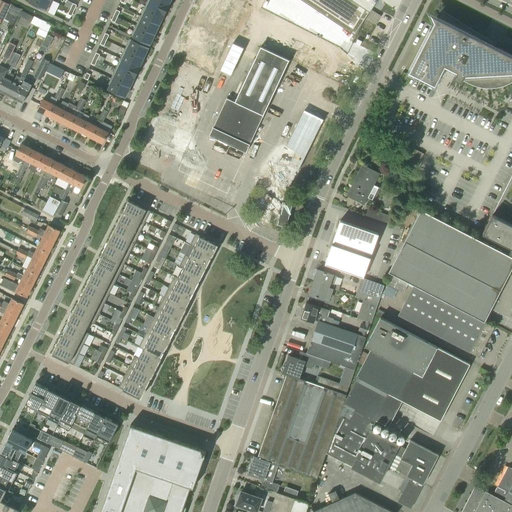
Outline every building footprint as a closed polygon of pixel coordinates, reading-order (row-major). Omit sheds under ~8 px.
[(0,0),(0,20),(1,21),(9,5),(0,0)] [(48,11),(53,1),(51,0),(29,0),(29,2),(48,11)] [(168,5),(157,0),(147,0),(144,6),(163,15),(168,5)] [(222,0),(219,7),(239,18),(248,0),(222,0)] [(304,0),(354,33),(376,0),(304,0)] [(22,10),(16,7),(11,4),(7,12),(18,18),(19,15),(22,10)] [(144,6),(140,16),(159,25),(163,15),(144,6)] [(381,16),(371,10),(365,18),(375,24),(381,16)] [(255,11),(246,29),(338,75),(347,57),(255,11)] [(440,19),(437,17),(408,72),(435,86),(445,67),(457,73),(454,79),(461,83),(465,76),(467,78),(469,79),(471,80),(474,81),(476,82),(479,83),(481,83),(484,84),(486,84),(489,84),(491,84),(494,84),(496,83),(499,83),(501,82),(504,81),(506,80),(509,79),(511,78),(511,76),(511,55),(494,46),(490,44),(491,42),(485,39),(484,41),(483,41),(483,40),(479,38),(480,36),(443,12),(440,19)] [(40,26),(43,20),(34,16),(31,23),(39,27),(40,26)] [(140,16),(135,26),(154,34),(159,25),(140,16)] [(43,20),(40,26),(49,30),(52,25),(43,20)] [(149,45),(154,34),(135,26),(130,36),(149,45)] [(47,33),(43,43),(49,46),(53,36),(47,33)] [(203,37),(187,69),(200,75),(199,79),(250,105),(269,66),(218,40),(216,44),(203,37)] [(129,39),(124,49),(143,58),(148,47),(129,39)] [(0,82),(9,66),(15,53),(18,47),(15,45),(10,43),(9,42),(2,56),(3,57),(0,63),(0,82)] [(139,67),(143,58),(124,49),(120,59),(139,67)] [(9,66),(0,82),(0,92),(0,93),(1,92),(6,94),(15,75),(10,73),(12,68),(14,69),(20,55),(15,53),(9,66)] [(15,75),(6,94),(11,97),(10,98),(14,100),(25,78),(33,62),(29,59),(20,78),(15,75)] [(43,59),(40,64),(34,77),(40,80),(49,61),(43,59)] [(139,67),(120,59),(115,68),(134,77),(139,67)] [(134,77),(115,68),(111,78),(129,87),(134,77)] [(290,77),(252,153),(289,172),(325,101),(320,98),(323,93),(290,77)] [(33,82),(29,80),(25,78),(14,100),(18,102),(18,101),(22,103),(33,82)] [(129,87),(111,78),(106,88),(124,97),(129,87)] [(85,84),(79,81),(76,88),(82,91),(85,84)] [(54,98),(56,99),(62,88),(59,87),(54,98)] [(62,88),(56,99),(59,100),(64,89),(62,88)] [(180,94),(175,105),(191,113),(197,102),(180,94)] [(48,116),(54,104),(56,99),(54,98),(51,96),(48,102),(43,99),(37,110),(48,116)] [(75,109),(78,110),(84,99),(81,98),(75,109)] [(84,99),(78,110),(80,111),(86,101),(84,99)] [(59,121),(64,110),(67,105),(62,102),(59,107),(54,104),(48,116),(59,121)] [(175,105),(170,114),(186,123),(191,113),(175,105)] [(124,115),(127,108),(121,106),(118,112),(124,115)] [(59,121),(70,127),(75,115),(78,110),(75,109),(72,107),(70,113),(64,110),(59,121)] [(97,120),(100,121),(105,110),(103,109),(97,120)] [(105,110),(100,121),(102,122),(103,121),(108,112),(105,110)] [(81,119),(75,115),(70,127),(81,132),(86,121),(89,116),(84,113),(81,119)] [(170,114),(165,124),(182,132),(186,123),(170,114)] [(223,120),(209,148),(224,156),(238,128),(223,120)] [(81,132),(91,138),(97,127),(86,121),(81,132)] [(102,122),(100,121),(98,127),(97,127),(91,138),(102,143),(108,132),(109,133),(112,126),(103,121),(102,122)] [(165,124),(160,134),(177,142),(182,132),(165,124)] [(160,134),(155,143),(172,151),(177,142),(160,134)] [(155,143),(150,153),(167,161),(172,151),(155,143)] [(26,160),(32,149),(21,144),(16,155),(26,160)] [(424,154),(408,146),(401,161),(417,169),(424,154)] [(37,166),(43,155),(32,149),(26,160),(24,166),(26,167),(28,168),(30,162),(37,165),(37,166)] [(150,153),(145,163),(162,172),(167,161),(150,153)] [(54,160),(43,155),(37,166),(48,171),(54,160)] [(183,157),(175,173),(185,178),(193,162),(183,157)] [(54,174),(59,177),(65,166),(54,160),(48,171),(46,176),(48,178),(52,179),(54,174)] [(193,162),(185,178),(194,183),(203,167),(193,162)] [(18,177),(24,166),(21,164),(16,175),(18,177)] [(364,205),(380,173),(362,164),(346,196),(364,205)] [(76,171),(65,166),(59,177),(55,184),(64,188),(59,197),(62,199),(76,171)] [(203,167),(194,183),(204,188),(212,172),(203,167)] [(62,199),(64,200),(68,192),(71,193),(75,185),(81,188),(87,177),(76,171),(62,199)] [(212,172),(204,188),(214,193),(222,176),(212,172)] [(511,173),(482,233),(511,247),(509,252),(511,253),(511,173)] [(40,188),(46,176),(43,175),(37,187),(40,188)] [(42,189),(48,178),(46,176),(40,188),(42,189)] [(222,176),(214,193),(223,198),(232,181),(222,176)] [(232,181),(223,198),(233,202),(241,186),(232,181)] [(241,186),(233,202),(244,208),(252,191),(241,186)] [(42,207),(45,200),(35,196),(32,203),(42,207)] [(55,212),(60,201),(50,196),(43,210),(53,215),(55,212)] [(289,225),(295,199),(285,197),(284,202),(261,197),(258,208),(281,213),(279,223),(289,225)] [(61,200),(60,201),(55,212),(61,216),(68,203),(61,200)] [(128,200),(123,210),(145,221),(150,211),(128,200)] [(365,215),(390,224),(393,217),(371,209),(371,206),(369,206),(365,215)] [(39,215),(25,208),(21,214),(36,222),(39,215)] [(123,210),(118,221),(140,232),(145,221),(123,210)] [(511,256),(422,210),(411,232),(506,282),(511,270),(511,256)] [(340,220),(332,244),(370,257),(378,234),(340,220)] [(118,221),(113,231),(135,242),(140,232),(118,221)] [(37,233),(42,236),(54,242),(60,231),(48,225),(45,231),(40,228),(39,230),(37,233)] [(113,231),(107,242),(129,253),(135,242),(113,231)] [(411,232),(390,273),(393,274),(409,283),(413,285),(485,322),(506,282),(411,232)] [(195,233),(190,245),(212,256),(217,244),(200,236),(195,233)] [(49,253),(54,242),(42,236),(37,247),(49,253)] [(107,242),(102,252),(124,263),(129,253),(107,242)] [(363,278),(370,257),(332,244),(325,264),(363,278)] [(190,245),(185,255),(207,266),(212,256),(190,245)] [(49,253),(37,247),(34,253),(29,251),(28,252),(26,255),(27,256),(31,258),(43,264),(49,253)] [(102,252),(97,262),(119,273),(124,263),(102,252)] [(185,255),(179,266),(183,268),(184,268),(201,277),(207,266),(185,255)] [(38,274),(43,264),(31,258),(26,269),(38,274)] [(161,258),(156,269),(160,271),(165,260),(161,258)] [(97,262),(92,272),(114,283),(119,273),(97,262)] [(178,278),(196,287),(201,277),(184,268),(183,268),(178,278)] [(21,280),(32,286),(38,274),(26,269),(23,275),(18,272),(15,277),(21,280)] [(313,282),(332,288),(338,291),(340,285),(334,283),(337,276),(317,270),(313,282)] [(92,272),(87,282),(109,293),(114,283),(92,272)] [(403,293),(409,283),(393,274),(387,284),(403,293)] [(174,276),(169,287),(191,298),(196,287),(178,278),(174,276)] [(15,292),(15,291),(27,296),(32,286),(21,280),(18,284),(4,277),(0,285),(15,292)] [(384,285),(365,279),(361,277),(355,296),(363,299),(378,304),(384,285)] [(87,282),(82,291),(104,302),(109,293),(87,282)] [(309,294),(328,301),(332,288),(313,282),(309,294)] [(494,327),(485,322),(413,285),(398,315),(479,357),(482,351),(482,350),(484,346),(484,347),(485,346),(484,346),(494,327)] [(169,287),(164,297),(186,308),(191,298),(169,287)] [(82,291),(77,302),(99,313),(104,302),(82,291)] [(164,297),(158,307),(180,318),(186,308),(164,297)] [(1,306),(18,315),(23,304),(11,298),(9,303),(4,301),(2,304),(1,306)] [(371,323),(378,304),(363,299),(357,318),(366,321),(371,323)] [(77,302),(72,312),(90,321),(89,322),(93,324),(99,313),(77,302)] [(318,322),(307,354),(330,362),(349,369),(354,370),(366,337),(360,335),(358,334),(332,325),(334,319),(328,317),(330,311),(306,303),(301,318),(313,322),(314,320),(318,321),(318,322)] [(1,306),(0,308),(0,312),(3,314),(0,320),(12,326),(18,315),(1,306)] [(158,307),(153,317),(175,328),(180,318),(158,307)] [(72,312),(67,322),(85,331),(89,322),(90,321),(72,312)] [(153,317),(149,327),(171,338),(175,328),(153,317)] [(470,364),(437,347),(380,317),(365,346),(371,349),(356,376),(357,377),(343,404),(326,453),(351,466),(351,467),(380,482),(394,454),(401,457),(395,469),(410,477),(398,501),(410,508),(438,454),(410,440),(406,448),(399,445),(400,444),(372,429),(376,420),(384,425),(398,398),(440,420),(470,364)] [(0,320),(0,333),(7,337),(12,326),(0,320)] [(371,323),(366,321),(364,324),(361,323),(358,331),(361,332),(360,335),(366,337),(371,323)] [(67,322),(62,332),(84,343),(89,333),(85,331),(67,322)] [(149,327),(144,336),(166,347),(171,338),(149,327)] [(62,332),(57,341),(79,352),(84,343),(62,332)] [(144,336),(139,347),(143,349),(161,357),(166,347),(144,336)] [(57,341),(51,354),(73,365),(79,352),(57,341)] [(138,358),(156,367),(161,357),(143,349),(138,358)] [(288,355),(282,373),(286,374),(299,379),(299,378),(304,366),(312,369),(313,364),(328,369),(330,362),(307,354),(304,353),(301,360),(288,355)] [(134,356),(129,366),(151,377),(156,367),(138,358),(134,356)] [(129,366),(124,377),(146,388),(151,377),(129,366)] [(478,372),(486,376),(489,372),(481,368),(478,372)] [(257,457),(270,462),(317,478),(342,406),(346,394),(316,384),(299,378),(299,379),(286,374),(257,457)] [(124,377),(119,387),(123,389),(140,398),(146,388),(124,377)] [(319,377),(316,384),(346,394),(349,387),(344,385),(319,377)] [(36,382),(25,403),(37,409),(48,389),(36,382)] [(37,409),(36,412),(43,416),(47,418),(59,393),(52,390),(52,391),(50,390),(48,389),(37,409)] [(47,418),(58,424),(70,399),(59,393),(47,418)] [(70,399),(58,424),(69,430),(71,427),(70,427),(82,405),(70,399)] [(69,430),(68,432),(81,438),(83,434),(94,411),(85,406),(82,405),(70,427),(71,427),(69,430)] [(83,434),(93,439),(94,440),(105,416),(94,411),(83,434)] [(94,440),(107,446),(118,423),(109,419),(106,417),(105,416),(94,440)] [(18,424),(16,428),(26,433),(27,429),(18,424)] [(130,424),(99,511),(184,511),(186,507),(184,506),(187,496),(190,487),(193,488),(198,474),(203,460),(206,451),(174,439),(162,435),(130,424)] [(22,451),(26,453),(32,440),(12,430),(5,442),(22,451)] [(41,431),(37,438),(45,442),(48,444),(48,443),(51,437),(41,431)] [(48,443),(48,444),(59,449),(61,445),(64,441),(52,435),(51,437),(48,443)] [(5,442),(0,453),(17,461),(18,461),(22,451),(5,442)] [(37,459),(43,461),(49,449),(44,446),(37,459)] [(76,447),(72,455),(78,458),(82,450),(76,447)] [(0,453),(0,463),(15,471),(15,470),(20,462),(18,461),(17,461),(0,453)] [(257,457),(253,456),(247,474),(263,479),(264,480),(270,462),(257,457)] [(37,459),(32,469),(34,469),(38,471),(43,461),(37,459)] [(0,463),(0,473),(13,481),(18,472),(15,470),(15,471),(0,463)] [(497,486),(493,494),(504,500),(511,504),(511,468),(507,466),(497,486)] [(13,481),(0,474),(0,485),(7,489),(8,490),(13,481)] [(280,485),(264,480),(263,479),(260,486),(277,492),(280,485)] [(511,511),(511,504),(504,500),(485,491),(475,486),(461,511),(511,511)] [(243,508),(243,507),(248,509),(247,511),(256,511),(262,498),(240,490),(235,506),(243,508)] [(314,511),(392,511),(354,492),(354,493),(339,499),(335,490),(328,494),(332,503),(314,511)] [(277,492),(269,511),(305,511),(309,503),(277,492)] [(0,511),(17,511),(19,508),(15,506),(1,499),(0,498),(0,511)]
